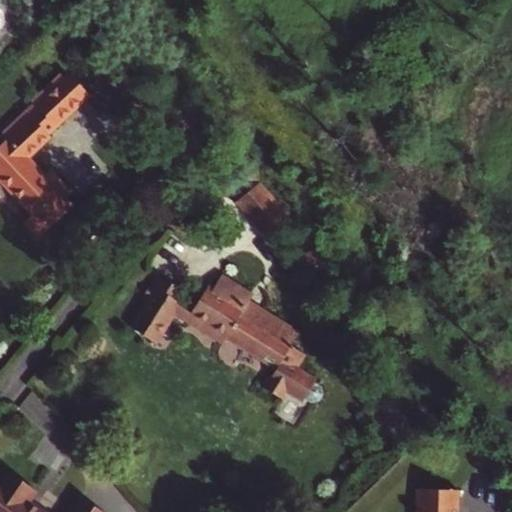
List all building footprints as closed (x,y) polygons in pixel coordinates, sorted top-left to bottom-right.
[(0,139),(2,141),(0,143),(0,181),(30,214),(22,221),(37,237),(71,205),(64,198),(70,191),(56,175),(49,181),(42,174),(26,156),(48,136),(46,133),(81,99),(57,74),(30,100),(32,103),(0,133),(0,139)] [(49,167),(42,174),(49,181),(56,175),(49,167)] [(261,178),(237,200),(268,233),(291,211),(261,178)] [(321,247),(302,252),(307,268),(326,262),(321,247)] [(208,327),(224,337),(274,368),(270,374),(268,374),(260,387),(281,400),(287,391),(302,400),(315,380),(295,368),(305,353),(290,343),(298,330),(262,308),(260,311),(247,303),(249,299),(253,294),(221,274),(212,289),(205,284),(191,307),(176,298),(151,283),(142,297),(146,300),(130,327),(154,341),(169,317),(182,325),(185,320),(204,333),(208,327)] [(156,275),(151,283),(176,298),(181,290),(156,275)] [(262,308),(249,299),(247,303),(260,311),(262,308)] [(208,327),(204,333),(221,343),(224,337),(208,327)] [(0,511),(102,511),(80,496),(68,511),(44,511),(28,501),(36,490),(8,470),(0,481),(0,511)] [(467,511),(464,489),(423,495),(425,511),(467,511)]
